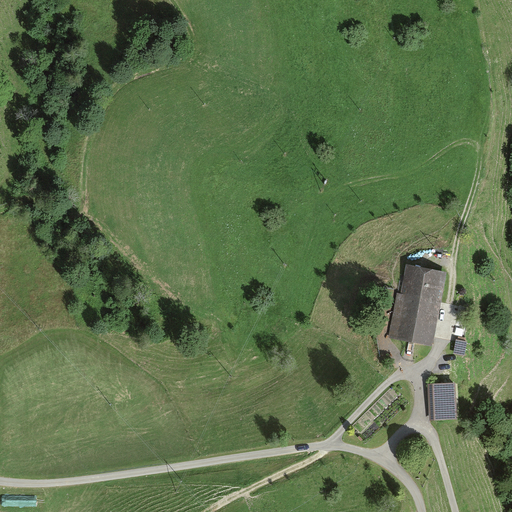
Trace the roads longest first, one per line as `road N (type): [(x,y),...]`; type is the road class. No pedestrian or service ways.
road 1 (track): [(449,304),(455,243),(478,171),(476,146),(360,118),(204,60),(171,0)]
road 2 (track): [(0,482),(103,479),(329,445),(394,467),(421,511)]
road 3 (track): [(70,0),(53,36),(41,105),(45,148),(74,215),(86,145),(110,93),(134,73),(195,53)]
road 4 (track): [(380,459),(401,432),(426,428),(455,511)]
road 5 (track): [(208,511),(329,445)]
